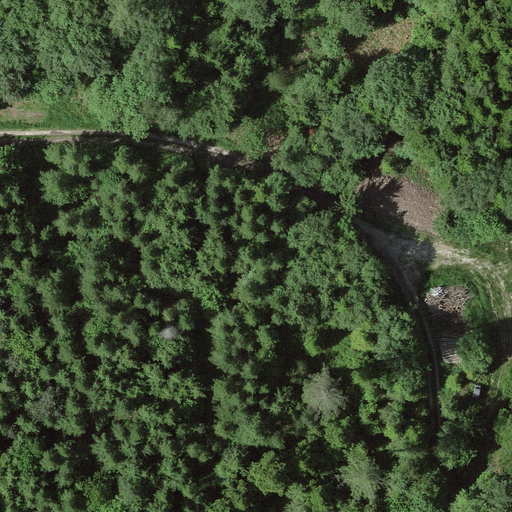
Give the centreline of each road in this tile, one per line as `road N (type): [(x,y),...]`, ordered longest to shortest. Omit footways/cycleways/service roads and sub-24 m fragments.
road 1 (track): [(0,135),(88,130),(194,148),(287,181),(377,241),(409,285),(433,370),(445,511)]
road 2 (track): [(452,511),(484,450),(503,317),(490,272),(438,250),(377,241)]
